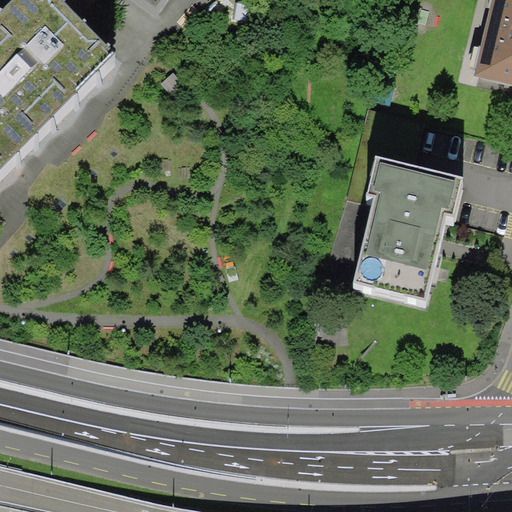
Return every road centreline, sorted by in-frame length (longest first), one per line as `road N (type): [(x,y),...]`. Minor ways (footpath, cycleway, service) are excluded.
road 1 (tertiary): [(0,439),(137,473),(271,492),(398,498),(511,481)]
road 2 (tertiary): [(468,427),(215,409),(0,366)]
road 3 (primary): [(91,425),(235,456),(473,468)]
road 4 (primary): [(468,427),(415,441),(91,425)]
